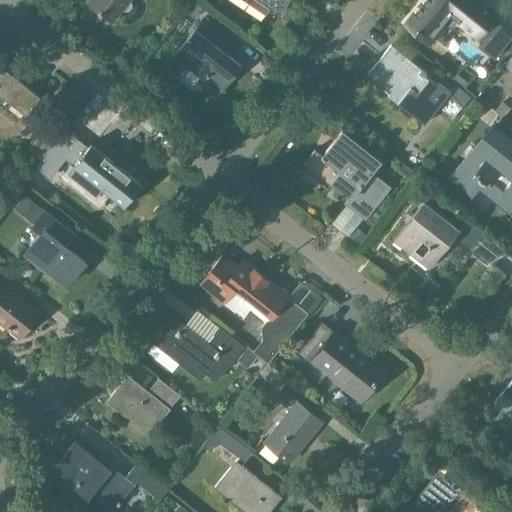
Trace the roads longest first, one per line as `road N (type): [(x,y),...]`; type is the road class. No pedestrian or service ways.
road 1 (residential): [(0,436),(225,176)]
road 2 (residential): [(458,369),(225,176)]
road 3 (residential): [(225,176),(7,0)]
road 4 (residential): [(225,176),(369,0)]
road 5 (residential): [(345,511),(458,369)]
